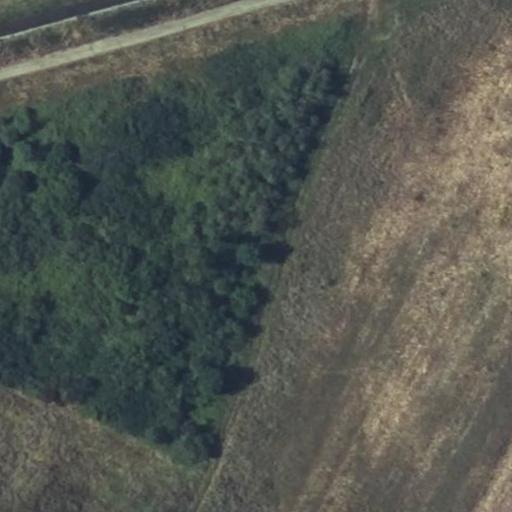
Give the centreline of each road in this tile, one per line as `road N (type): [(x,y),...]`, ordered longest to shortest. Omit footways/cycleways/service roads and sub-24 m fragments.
road 1 (track): [(192,511),(238,411),(365,39),(371,0)]
road 2 (track): [(277,0),(0,64)]
